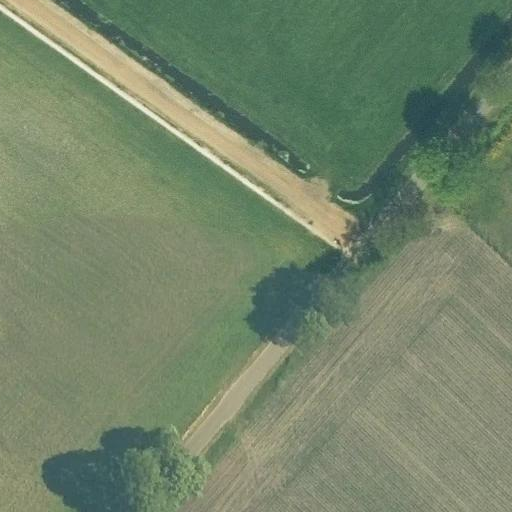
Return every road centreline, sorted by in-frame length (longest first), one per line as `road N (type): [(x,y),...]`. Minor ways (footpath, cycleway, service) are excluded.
road 1 (unclassified): [(143,511),(511,74)]
road 2 (track): [(15,0),(366,246)]
